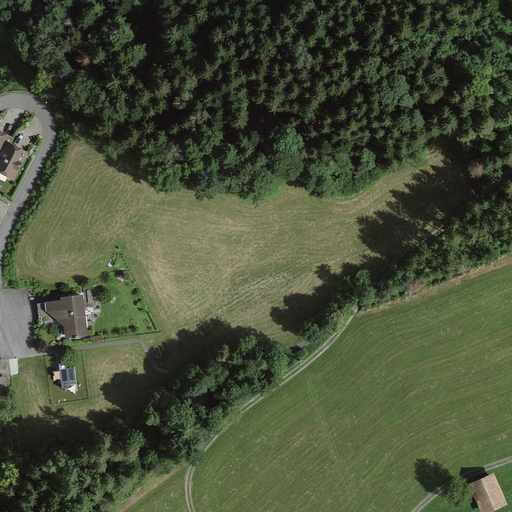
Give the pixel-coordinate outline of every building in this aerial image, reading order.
[(0,158),(7,145),(10,139),(0,134),(0,158)] [(7,145),(0,158),(0,172),(13,179),(26,155),(7,145)] [(89,335),(85,295),(61,297),(61,301),(38,303),(41,327),(64,325),(65,338),(89,335)] [(70,388),(69,385),(77,384),(75,367),(67,368),(67,363),(59,364),(62,389),(70,388)] [(511,496),(499,468),(475,479),(489,510),(511,499),(511,496)]
